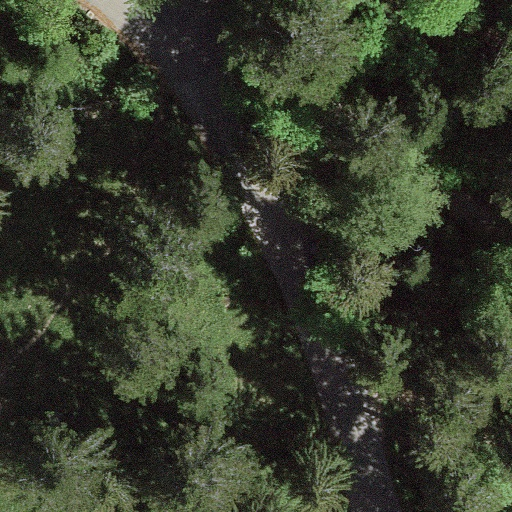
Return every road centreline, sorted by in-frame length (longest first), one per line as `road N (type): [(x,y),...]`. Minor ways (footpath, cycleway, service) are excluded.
road 1 (unclassified): [(386,511),(313,237),(240,95),(172,9)]
road 2 (track): [(511,256),(396,124),(172,9)]
road 3 (track): [(396,124),(329,0)]
